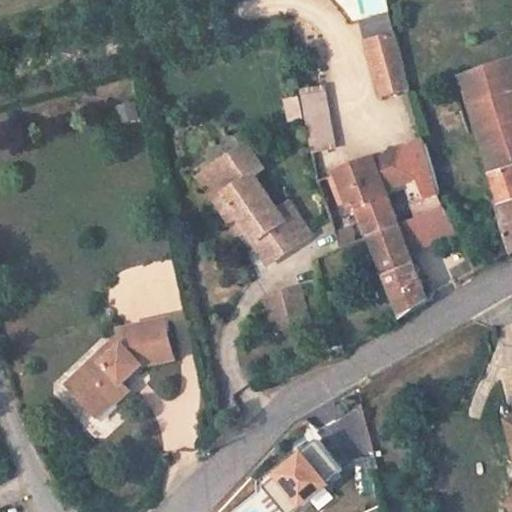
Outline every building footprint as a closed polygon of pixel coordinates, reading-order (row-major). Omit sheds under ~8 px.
[(391,42),(362,50),(374,99),(404,92),(395,54),(391,42)] [(511,78),(506,61),(454,82),(511,238),(511,78)] [(327,86),(303,90),(315,153),(340,149),(327,86)] [(289,123),(305,122),(303,98),(287,100),(289,123)] [(137,104),(119,106),(122,123),(140,121),(137,104)] [(225,207),(236,224),(247,218),(252,225),(248,228),(249,229),(268,259),(291,244),(312,231),(292,199),(280,207),(258,172),(268,165),(251,140),(214,164),(236,200),(225,207)] [(362,199),(373,234),(401,223),(390,188),(405,183),(417,217),(445,206),(435,191),(425,153),(423,143),(324,180),(327,190),(333,211),(362,199)] [(236,200),(214,164),(202,171),(225,207),(236,200)] [(252,225),(247,218),(236,224),(242,233),(249,229),(248,228),(252,225)] [(426,296),(401,223),(373,234),(395,309),(396,313),(426,296)] [(337,231),(342,248),(358,243),(353,226),(337,231)] [(307,320),(300,287),(266,295),(274,328),(307,320)] [(173,357),(167,322),(115,332),(118,348),(106,367),(97,362),(78,391),(92,400),(86,409),(104,421),(114,403),(125,409),(134,393),(127,387),(143,363),(173,357)] [(113,428),(125,409),(114,403),(104,421),(113,428)] [(268,476),(270,478),(261,487),(281,511),(289,511),(294,508),(295,509),(324,485),(322,482),(338,470),(313,440),(298,453),(297,452),(268,476)]
